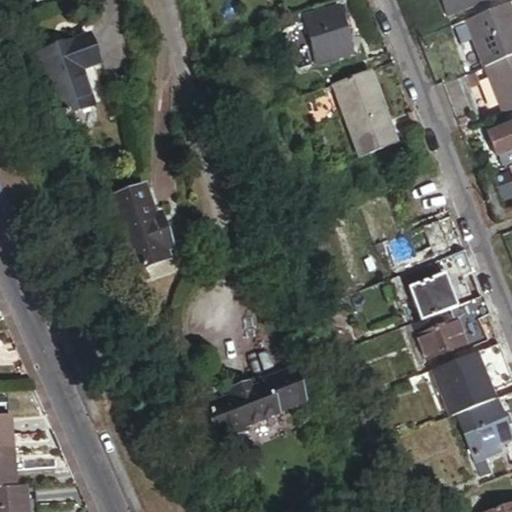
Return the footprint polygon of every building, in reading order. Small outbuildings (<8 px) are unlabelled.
[(437,0),(448,26),(461,21),(505,3),(511,1),(510,0),(437,0)] [(480,71),(511,58),(511,20),(505,3),(461,21),(480,71)] [(323,67),(340,61),(325,22),(308,28),(323,67)] [(303,75),(323,67),(308,28),(288,36),(290,42),(303,75)] [(273,86),(303,75),(290,42),(261,53),(273,86)] [(101,85),(91,57),(43,74),(66,138),(99,126),(86,90),(101,85)] [(499,119),(511,113),(511,58),(480,71),(499,119)] [(342,159),(381,144),(356,77),(317,92),(342,159)] [(511,164),(511,127),(484,139),(496,170),(511,164)] [(161,241),(159,235),(148,205),(113,218),(140,292),(174,280),(171,270),(177,268),(167,239),(161,241)] [(386,277),(442,256),(431,227),(375,248),(378,258),(386,277)] [(369,262),(378,258),(375,248),(365,252),(369,262)] [(452,314),(441,282),(461,275),(454,257),(412,273),(418,288),(405,293),(418,327),(434,321),(446,316),(452,314)] [(448,359),(478,348),(471,328),(481,324),(474,305),(452,314),(446,316),(451,328),(438,333),(434,321),(418,327),(401,333),(416,370),(436,363),(438,370),(451,366),(448,359)] [(483,404),(480,396),(505,386),(491,350),(451,366),(438,370),(425,376),(441,419),(445,418),(483,404)] [(228,454),(310,423),(297,387),(274,396),(275,399),(216,421),(228,454)] [(496,432),(500,431),(495,416),(491,418),(486,403),(483,404),(445,418),(471,485),(481,480),(476,465),(492,459),(489,450),(501,446),(496,432)] [(0,419),(0,456),(13,455),(10,419),(0,419)] [(504,474),(511,470),(511,454),(499,460),(504,474)] [(13,455),(0,456),(0,490),(15,490),(13,455)] [(0,490),(0,511),(26,511),(25,489),(15,490),(0,490)]
